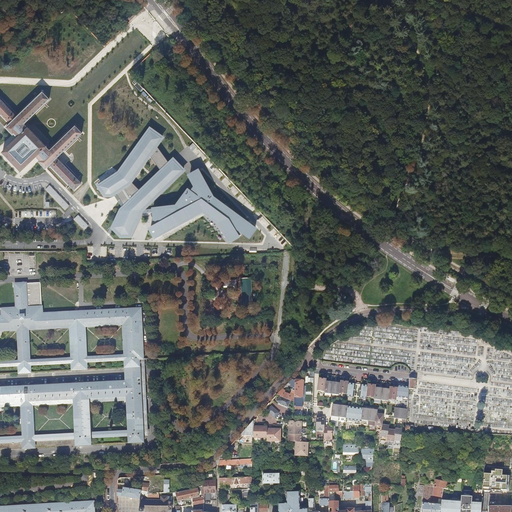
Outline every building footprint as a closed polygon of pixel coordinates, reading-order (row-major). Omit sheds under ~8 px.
[(27,68),(39,55),(33,50),(21,63),(27,68)] [(141,92),(142,91),(143,89),(137,83),(134,86),(141,92)] [(149,99),(150,97),(143,89),(142,91),(149,99)] [(23,124),(27,121),(43,105),(49,100),(42,93),(17,117),(0,99),(0,114),(10,124),(6,128),(12,135),(14,133),(17,138),(2,152),(20,171),(36,156),(40,161),(39,162),(45,168),(49,164),(73,190),(81,183),(56,158),(81,133),(75,127),(50,151),(45,147),(46,146),(28,128),(27,129),(23,124)] [(43,105),(27,121),(28,122),(45,106),(43,105)] [(165,135),(150,123),(119,168),(97,183),(104,195),(113,195),(115,194),(132,183),(133,181),(152,155),(158,145),(165,135)] [(160,168),(169,160),(158,145),(152,155),(160,168)] [(144,209),(187,168),(174,155),(169,160),(160,168),(139,188),(122,204),(119,207),(111,226),(121,236),(132,236),(144,209)] [(203,210),(217,220),(230,240),(243,232),(249,237),(255,229),(213,198),(197,169),(190,174),(193,183),(175,207),(155,209),(156,222),(150,226),(155,236),(203,210)] [(139,188),(133,181),(132,183),(115,194),(118,198),(122,204),(139,188)] [(251,278),(241,278),(243,308),(253,308),(251,278)] [(0,442),(40,441),(76,439),(76,446),(90,445),(90,439),(129,436),(129,443),(143,442),(142,436),(147,435),(143,371),(143,370),(140,309),(41,314),(40,283),(15,285),(16,309),(0,309),(0,442)] [(300,376),(296,376),(296,377),(295,392),(295,395),(294,401),(294,409),(303,409),(303,397),(304,380),(299,380),(300,376)] [(345,394),(346,381),(341,380),(341,383),(338,382),(338,381),(330,381),(328,381),(326,381),(327,379),(322,378),(319,378),(317,391),(325,391),(325,393),(340,395),(340,393),(345,394)] [(349,381),(346,381),(345,394),(347,394),(347,396),(354,397),(356,384),(351,383),(349,383),(349,381)] [(377,399),(378,387),(376,387),(376,385),(372,384),(369,384),(368,385),(365,385),(361,384),(359,397),(367,398),(367,397),(374,397),(374,399),(377,399)] [(408,398),(409,388),(409,387),(403,386),(398,386),(398,387),(395,387),(391,386),(390,389),(388,389),(387,388),(379,387),(378,387),(377,399),(389,401),(389,399),(396,400),(396,397),(408,398)] [(291,400),(294,401),(295,395),(294,394),(293,395),(281,391),(278,394),(281,396),(291,400)] [(288,407),(291,400),(281,396),(277,401),(279,403),(288,407)] [(344,418),(344,406),(336,405),(332,404),(331,416),(344,418)] [(280,413),(272,406),(267,411),(275,418),(280,413)] [(376,420),(376,409),(374,409),(366,408),(364,408),(362,408),(358,408),(351,407),(348,406),(346,406),(344,406),(344,418),(346,418),(346,419),(361,421),(361,420),(376,421),(376,420)] [(395,407),(394,417),(406,419),(407,411),(407,409),(395,407)] [(377,410),(376,409),(376,420),(376,421),(375,425),(382,426),(381,436),(387,437),(387,441),(394,442),(394,440),(401,441),(403,429),(399,428),(396,428),(395,429),(392,429),(389,429),(389,425),(386,425),(383,424),(384,414),(380,414),(377,413),(377,410)] [(324,431),(324,439),(332,439),(333,427),(330,427),(328,427),(328,426),(325,426),(325,417),(322,417),(322,418),(320,418),(317,418),(317,422),(316,423),(316,431),(324,431)] [(254,427),(254,420),(241,434),(253,434),(254,427)] [(302,421),(293,421),(293,442),(296,442),(295,456),(308,457),(309,443),(301,442),(302,421)] [(253,434),(253,437),(267,437),(267,441),(281,441),(281,429),(268,428),(268,426),(255,425),(254,427),(253,434)] [(360,445),(343,444),(343,454),(359,454),(359,451),(360,451),(360,445)] [(373,459),(374,448),(362,448),(361,458),(367,458),(373,459)] [(252,468),(252,459),(225,460),(220,460),(219,465),(248,464),(248,468),(252,468)] [(279,474),(263,474),(264,484),(280,483),(279,474)] [(247,489),(252,489),(252,484),(252,479),(252,477),(220,478),(220,480),(220,484),(247,483),(247,489)] [(159,493),(169,493),(170,480),(159,480),(159,487),(157,487),(157,493),(159,493)] [(444,488),(445,481),(436,480),(434,495),(443,497),(444,488)] [(205,492),(217,492),(217,481),(203,482),(204,486),(204,488),(205,492)] [(142,483),(141,491),(142,491),(143,491),(149,492),(149,484),(142,483)] [(369,498),(372,498),(372,491),(372,483),(353,485),(354,490),(344,490),(344,498),(354,498),(354,496),(366,496),(366,490),(369,490),(369,498)] [(441,511),(442,500),(442,499),(441,499),(440,503),(439,503),(430,503),(431,495),(433,495),(433,486),(425,485),(422,511),(441,511)] [(322,487),(319,487),(320,490),(325,490),(325,498),(320,498),(320,506),(329,505),(329,501),(329,492),(329,486),(322,487)] [(343,497),(343,491),(338,491),(338,486),(329,486),(329,492),(336,491),(336,501),(329,501),(329,505),(329,508),(332,508),(332,511),(329,511),(342,511),(343,511),(339,511),(339,501),(339,497),(343,497)] [(118,489),(117,495),(140,499),(141,497),(142,491),(141,491),(124,488),(124,490),(118,489)] [(198,488),(177,493),(178,501),(199,496),(198,488)] [(201,503),(204,503),(205,499),(205,497),(205,492),(204,488),(202,488),(203,497),(193,499),(193,505),(201,503)] [(289,511),(290,505),(290,491),(287,491),(287,503),(284,503),(279,503),(279,509),(279,511),(289,511)] [(308,511),(309,509),(300,509),(302,508),(300,506),(300,491),(290,491),(290,505),(289,511),(308,511)] [(205,499),(218,501),(217,492),(205,492),(205,497),(205,499)] [(381,511),(389,511),(389,503),(388,503),(388,493),(382,493),(381,511)] [(481,511),(482,506),(482,502),(472,502),(473,496),(462,495),(462,500),(451,499),(450,501),(442,500),(441,511),(481,511)] [(141,497),(140,499),(141,500),(141,504),(140,504),(140,506),(140,508),(140,511),(145,511),(161,511),(171,511),(172,511),(173,497),(162,496),(162,500),(143,499),(143,498),(143,497),(142,497),(141,497)] [(314,499),(309,499),(309,502),(309,503),(309,509),(308,511),(319,511),(320,511),(314,511),(314,499)] [(371,511),(372,501),(370,501),(369,500),(367,500),(367,501),(366,501),(366,511),(362,511),(354,511),(354,508),(346,508),(346,510),(343,511),(342,511),(371,511)] [(0,511),(93,511),(93,503),(19,507),(0,507),(0,511)]
